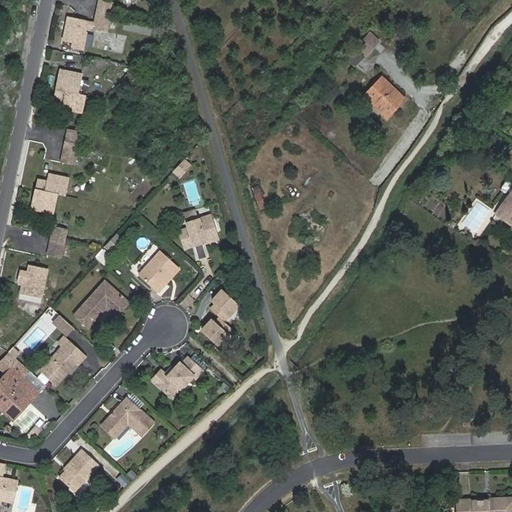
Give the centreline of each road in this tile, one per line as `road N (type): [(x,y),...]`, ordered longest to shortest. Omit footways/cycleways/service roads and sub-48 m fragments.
road 1 (residential): [(257,511),(317,467),(511,454)]
road 2 (residential): [(47,0),(0,238)]
road 3 (residential): [(0,450),(42,453),(167,326)]
